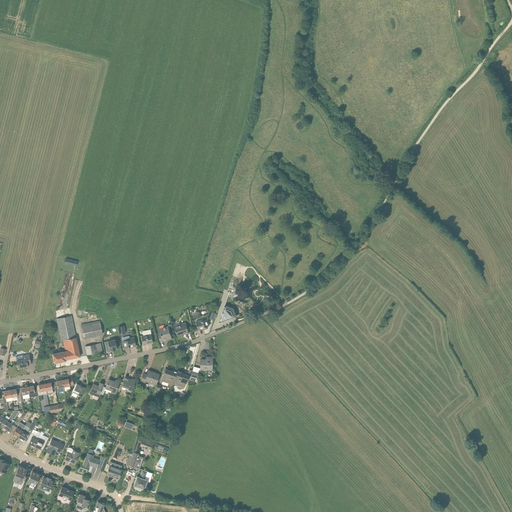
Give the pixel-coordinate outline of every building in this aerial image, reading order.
[(224,306),(218,324),(235,317),(232,309),(224,306)] [(52,354),(54,363),(65,361),(65,360),(80,357),(71,316),(56,319),(61,341),(63,340),(65,351),(52,354)] [(207,320),(203,321),(203,319),(196,321),(198,330),(203,329),(204,327),(209,326),(207,320)] [(102,334),(100,324),(100,321),(81,325),(83,338),(102,334)] [(174,327),(177,335),(183,334),(184,335),(189,333),(186,323),(174,327)] [(160,342),(172,338),(168,327),(160,329),(161,333),(158,334),(160,342)] [(142,336),(143,345),(149,343),(150,342),(153,342),(152,334),(142,336)] [(130,348),(136,346),(134,337),(130,338),(129,337),(128,336),(123,338),(122,338),(124,348),(129,347),(130,348)] [(117,349),(115,340),(108,341),(108,344),(105,345),(106,353),(111,352),(111,350),(117,349)] [(87,355),(103,351),(101,342),(85,346),(87,355)] [(19,369),(28,367),(27,365),(30,364),(28,355),(23,357),(23,356),(15,357),(17,367),(19,367),(19,369)] [(206,360),(200,359),(200,369),(212,369),(212,357),(206,357),(206,360)] [(172,384),(177,372),(171,370),(171,371),(165,370),(162,381),(169,383),(169,385),(173,386),(173,385),(172,384)] [(177,370),(177,372),(172,384),(173,385),(177,386),(177,385),(184,387),(188,375),(181,373),(181,372),(177,370)] [(159,374),(148,371),(147,376),(143,374),(140,381),(144,383),(145,381),(155,384),(159,374)] [(131,391),(135,380),(132,379),(131,380),(125,377),(122,386),(128,388),(127,389),(131,391)] [(63,387),(64,390),(70,389),(69,386),(70,386),(69,384),(73,383),(72,378),(68,379),(62,380),(63,387)] [(56,381),(58,392),(64,391),(64,390),(63,387),(62,380),(56,381)] [(114,382),(108,380),(105,388),(112,390),(111,393),(114,394),(119,381),(115,380),(114,382)] [(47,394),(53,393),(51,382),(45,383),(46,390),(47,394)] [(99,397),(104,384),(100,382),(98,386),(93,384),(89,393),(99,397)] [(38,396),(39,401),(42,401),(41,395),(40,395),(40,392),(46,390),(45,383),(38,384),(38,385),(36,385),(38,396)] [(82,397),(84,393),(86,388),(76,384),(72,392),(82,397)] [(29,397),(36,396),(38,396),(36,385),(33,386),(33,385),(27,387),(28,394),(29,397)] [(23,399),(29,397),(28,394),(27,387),(21,388),(18,389),(21,401),(21,402),(23,402),(23,399)] [(18,402),(21,401),(18,389),(16,389),(10,390),(11,397),(17,396),(18,402)] [(64,403),(49,406),(50,412),(50,413),(59,412),(61,411),(64,403)] [(9,418),(3,427),(9,430),(10,428),(12,429),(14,426),(13,424),(10,423),(12,420),(12,419),(13,418),(14,419),(19,411),(14,411),(9,417),(9,418)] [(0,424),(3,427),(9,418),(9,417),(6,416),(4,419),(0,416),(0,424)] [(36,423),(37,420),(34,419),(33,421),(28,428),(25,426),(23,428),(18,437),(23,440),(25,438),(27,439),(31,433),(32,430),(33,430),(33,429),(36,423)] [(23,428),(25,426),(20,423),(13,433),(18,437),(23,428)] [(31,433),(27,439),(30,440),(29,443),(34,446),(41,432),(40,432),(41,431),(38,430),(38,432),(33,429),(33,430),(32,430),(31,433)] [(43,433),(41,432),(34,446),(40,449),(42,445),(44,447),(48,438),(42,436),(43,433)] [(46,451),(50,453),(54,455),(56,451),(60,453),(64,445),(52,439),(46,451)] [(140,444),(136,442),(133,453),(131,458),(129,464),(129,465),(140,469),(140,467),(143,459),(138,458),(138,455),(139,454),(140,450),(138,449),(140,444)] [(68,451),(64,459),(70,462),(74,464),(78,453),(72,450),(71,453),(68,451)] [(87,453),(82,465),(86,467),(87,464),(96,468),(99,460),(93,457),(94,455),(87,453)] [(3,462),(4,461),(0,459),(0,470),(0,471),(0,472),(1,473),(2,474),(3,473),(4,473),(4,472),(6,473),(10,465),(3,462)] [(109,466),(108,470),(106,474),(118,479),(122,470),(114,467),(115,464),(115,462),(112,461),(110,461),(109,464),(109,466)] [(27,469),(19,466),(15,475),(12,481),(21,485),(23,481),(23,482),(25,476),(24,475),(27,469)] [(147,471),(142,469),(142,470),(139,477),(137,476),(133,485),(144,489),(147,480),(144,479),(147,471)] [(27,484),(30,485),(29,486),(34,488),(36,484),(40,474),(32,471),(27,484)] [(49,491),(53,482),(50,480),(50,479),(46,478),(43,477),(39,487),(49,491)] [(70,500),(74,492),(62,487),(58,495),(62,497),(62,498),(62,499),(63,500),(64,500),(64,501),(65,501),(65,500),(66,500),(67,499),(70,500)] [(85,496),(79,494),(76,502),(77,502),(76,507),(82,510),(87,507),(89,500),(84,498),(85,496)] [(97,502),(93,511),(104,511),(103,507),(104,504),(97,502)]
